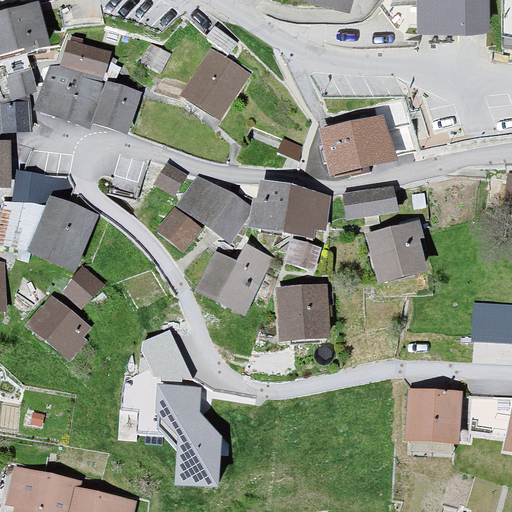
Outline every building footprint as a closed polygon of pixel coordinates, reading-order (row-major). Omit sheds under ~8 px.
[(490,0),(413,0),(414,24),(491,24),(490,0)] [(36,4),(0,12),(0,56),(46,47),(36,4)] [(112,53),(68,43),(62,70),(105,83),(112,53)] [(151,48),(143,65),(161,73),(169,56),(151,48)] [(214,50),(182,98),(219,122),(251,74),(214,50)] [(62,70),(46,66),(33,110),(128,138),(141,93),(105,83),(62,70)] [(9,85),(13,103),(34,98),(30,80),(9,85)] [(2,111),(4,137),(29,135),(27,109),(2,111)] [(387,114),(317,130),(328,178),(398,162),(387,114)] [(188,181),(169,169),(155,191),(174,203),(188,181)] [(60,200),(61,179),(20,177),(19,198),(60,200)] [(511,177),(503,225),(511,226),(511,177)] [(248,208),(201,183),(180,209),(231,249),(244,231),(248,208)] [(329,196),(260,186),(253,231),(313,239),(314,232),(324,233),(329,196)] [(395,214),(391,191),(343,200),(347,223),(395,214)] [(0,244),(29,257),(45,219),(8,203),(0,222),(0,244)] [(94,222),(51,204),(45,219),(29,257),(72,275),(94,222)] [(203,234),(176,213),(159,235),(186,256),(203,234)] [(419,227),(367,238),(378,284),(423,274),(416,244),(423,243),(419,227)] [(317,251),(293,245),(289,264),(312,269),(317,251)] [(237,268),(217,258),(198,295),(242,317),(270,262),(246,250),(237,268)] [(102,292),(84,276),(66,296),(84,312),(102,292)] [(324,289),(277,292),(280,343),(327,340),(324,289)] [(92,336),(53,302),(29,329),(68,363),(92,336)] [(511,308),(475,306),(473,340),(511,342),(511,308)] [(175,498),(217,504),(222,446),(199,419),(201,392),(170,334),(141,347),(140,357),(157,392),(154,420),(177,448),(175,498)] [(458,397),(413,395),(410,443),(455,445),(458,397)] [(511,410),(502,457),(511,458),(511,410)] [(78,489),(15,475),(6,511),(128,511),(129,510),(76,498),(78,489)]
